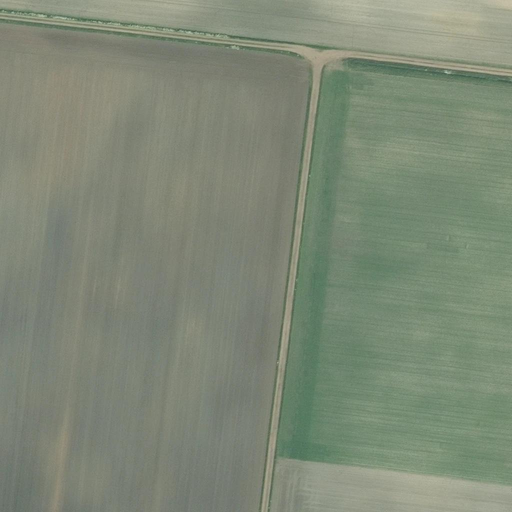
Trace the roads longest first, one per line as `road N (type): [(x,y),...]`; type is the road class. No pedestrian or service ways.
road 1 (track): [(0,16),(511,75)]
road 2 (track): [(316,54),(264,511)]
